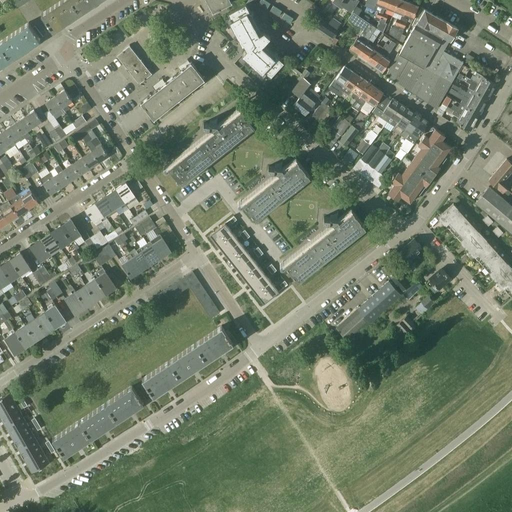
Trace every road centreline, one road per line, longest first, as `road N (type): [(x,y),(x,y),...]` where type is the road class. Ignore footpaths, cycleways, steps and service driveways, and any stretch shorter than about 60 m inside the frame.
road 1 (residential): [(22,501),(259,350)]
road 2 (residential): [(407,231),(212,48)]
road 3 (residential): [(0,380),(196,253)]
road 4 (residential): [(476,137),(320,35),(304,48)]
road 5 (residential): [(259,350),(407,231)]
road 6 (residential): [(134,160),(0,246)]
road 7 (residential): [(503,324),(413,224)]
road 8 (residential): [(134,160),(66,55)]
